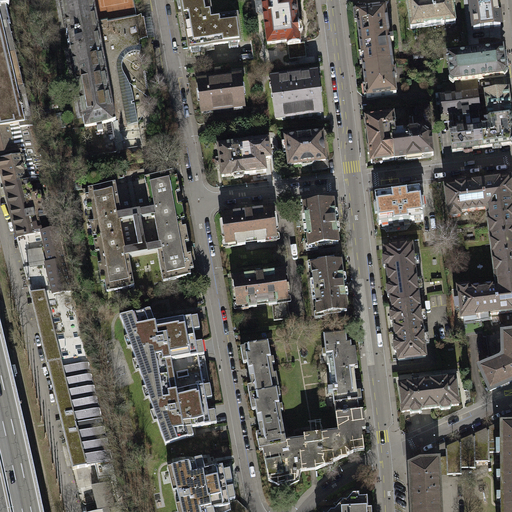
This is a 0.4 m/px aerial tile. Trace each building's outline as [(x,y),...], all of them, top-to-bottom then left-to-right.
[(9,6),(8,0),(0,0),(0,8),(6,7),(9,6)] [(132,103),(134,103),(133,94),(130,86),(127,80),(124,73),(122,70),(122,67),(122,63),(123,60),(125,57),(127,55),(130,53),(134,52),(137,52),(140,52),(142,45),(147,44),(146,40),(148,40),(146,28),(144,20),(143,20),(142,16),(126,19),(108,22),(108,20),(95,22),(91,0),(61,0),(68,33),(54,36),(64,91),(78,88),(85,127),(88,127),(94,156),(117,152),(112,122),(114,122),(117,121),(119,128),(138,124),(135,105),(132,105),(132,103)] [(143,13),(140,0),(123,0),(126,19),(142,16),(142,14),(143,13)] [(207,0),(181,0),(190,49),(239,42),(236,17),(212,20),(207,0)] [(302,25),(300,22),(299,22),(296,0),(284,2),(283,0),(264,0),(262,0),(267,45),(288,42),(288,45),(301,44),(300,43),(299,35),(300,35),(300,33),(301,33),(303,30),(302,25)] [(452,0),(417,0),(407,1),(410,29),(455,23),(452,0)] [(469,0),(473,30),(475,30),(488,28),(499,27),(496,0),(469,0)] [(0,8),(0,128),(19,124),(20,129),(28,127),(33,126),(24,86),(23,86),(9,27),(11,27),(6,7),(0,8)] [(355,11),(362,64),(391,61),(389,42),(393,41),(392,37),(388,37),(385,7),(355,11)] [(489,37),(488,28),(475,30),(476,38),(489,37)] [(301,44),(288,45),(289,59),(306,57),(305,43),(300,43),(301,44)] [(125,57),(123,60),(122,63),(122,67),(122,70),(124,73),(127,80),(130,86),(133,94),(134,103),(132,103),(132,105),(135,105),(138,124),(119,128),(117,121),(114,122),(118,143),(165,135),(155,81),(149,44),(147,44),(142,45),(140,52),(137,52),(134,52),(130,53),(127,55),(125,57)] [(447,56),(450,79),(448,81),(450,83),(452,84),(454,82),(458,82),(502,76),(504,78),(505,76),(506,76),(507,74),(505,72),(503,49),(447,56)] [(393,70),(391,61),(362,64),(366,98),(396,94),(394,77),(396,77),(395,69),(393,70)] [(290,77),(271,79),(276,119),(322,113),(317,73),(298,76),(298,77),(290,78),(290,77)] [(209,80),(198,81),(201,113),(244,108),(241,76),(230,78),(230,79),(209,81),(209,80)] [(450,83),(443,83),(444,92),(460,91),(458,82),(454,82),(452,84),(450,83)] [(488,120),(511,117),(508,90),(485,93),(488,120)] [(461,96),(440,99),(442,114),(462,112),(462,118),(468,117),(468,111),(478,110),(476,95),(461,96)] [(392,115),(365,120),(369,149),(366,149),(367,156),(370,155),(371,164),(394,160),(391,136),(395,136),(395,133),(392,115)] [(488,120),(479,121),(480,128),(483,149),(511,145),(511,122),(511,117),(488,120)] [(19,124),(0,128),(0,167),(5,187),(41,179),(48,177),(43,156),(37,158),(32,138),(31,138),(28,127),(20,129),(19,124)] [(452,153),(483,149),(480,128),(450,131),(452,153)] [(395,133),(395,136),(391,136),(394,160),(407,159),(407,161),(421,159),(421,157),(433,156),(431,137),(423,130),(395,133)] [(312,170),(329,168),(328,160),(325,160),(322,134),(286,138),(289,166),(301,164),(301,165),(303,167),(312,165),(312,170)] [(268,140),(240,143),(244,176),(265,173),(263,161),(271,160),(268,140)] [(71,143),(63,144),(65,157),(73,155),(71,143)] [(240,143),(217,146),(222,179),(244,176),(240,143)] [(144,178),(150,209),(151,216),(151,217),(154,216),(158,242),(156,243),(156,244),(157,251),(163,281),(190,276),(172,173),(144,178)] [(485,215),(487,228),(511,225),(511,207),(508,178),(481,182),(484,209),(488,209),(488,215),(485,215)] [(5,187),(17,239),(18,239),(56,230),(49,200),(46,200),(41,179),(5,187)] [(458,213),(484,209),(481,182),(443,187),(447,218),(458,216),(458,213)] [(127,257),(140,254),(138,247),(142,247),(137,218),(140,218),(139,211),(120,214),(115,184),(87,189),(106,292),(133,287),(127,257)] [(378,232),(427,228),(425,194),(375,197),(378,232)] [(329,201),(303,205),(309,247),(338,244),(333,206),(333,204),(332,202),(331,202),(329,201)] [(139,211),(140,218),(151,216),(150,209),(139,211)] [(271,209),(220,215),(224,244),(235,243),(236,246),(243,245),(243,242),(255,240),(256,244),(263,243),(263,242),(275,241),(271,209)] [(157,251),(156,244),(145,246),(140,218),(137,218),(142,247),(138,247),(140,254),(157,251)] [(511,225),(487,228),(492,267),(511,264),(511,225)] [(56,230),(18,239),(22,254),(20,254),(30,296),(47,369),(88,359),(70,286),(56,230)] [(384,267),(387,268),(389,286),(387,288),(388,297),(390,298),(391,305),(419,302),(411,246),(384,249),(385,257),(383,259),(384,267)] [(340,262),(311,266),(317,316),(346,312),(340,262)] [(511,312),(511,264),(492,267),(494,280),(496,280),(497,286),(494,287),(497,314),(511,312)] [(269,306),(272,306),(288,304),(284,272),(233,278),(237,307),(248,306),(248,309),(257,308),(256,304),(268,303),(269,306)] [(459,319),(497,314),(494,287),(468,290),(467,286),(455,288),(456,291),(459,319)] [(398,354),(398,361),(426,357),(419,302),(391,305),(392,312),(390,314),(391,322),(394,323),(396,341),(394,343),(395,353),(398,354)] [(290,319),(288,304),(272,306),(274,321),(290,319)] [(152,311),(118,318),(166,448),(218,427),(215,412),(208,413),(205,401),(213,398),(207,355),(203,342),(196,343),(194,331),(201,330),(199,317),(157,323),(152,311)] [(478,369),(488,391),(511,380),(511,332),(501,334),(501,358),(478,369)] [(283,484),(298,477),(300,468),(306,467),(313,466),(314,470),(352,453),(352,449),(362,448),(352,372),(348,333),(321,336),(325,366),(331,365),(333,385),(329,386),(336,435),(319,437),(319,433),(301,436),(302,443),(285,445),(266,343),(242,347),(247,374),(256,422),(266,480),(276,485),(283,484)] [(88,359),(47,369),(71,470),(77,469),(79,478),(88,476),(86,467),(94,465),(98,479),(109,477),(111,483),(118,481),(88,359)] [(397,385),(400,413),(408,412),(408,414),(420,412),(419,410),(437,408),(439,410),(448,409),(449,406),(456,406),(453,378),(397,385)] [(503,453),(503,465),(511,464),(511,424),(503,425),(503,430),(503,453)] [(447,449),(447,458),(447,475),(462,475),(462,468),(476,468),(476,462),(490,462),(490,453),(503,453),(503,430),(488,430),(488,437),(474,437),(474,443),(460,443),(460,449),(447,449)] [(195,462),(169,468),(173,492),(178,491),(180,504),(177,505),(177,511),(230,511),(231,511),(229,500),(236,499),(233,487),(228,488),(226,482),(232,481),(230,470),(224,471),(223,466),(205,470),(202,458),(195,459),(195,462)] [(447,476),(447,475),(447,458),(442,458),(438,459),(438,461),(439,477),(447,476)] [(413,511),(438,511),(440,511),(439,477),(438,461),(422,461),(412,465),(413,511)] [(511,464),(503,465),(504,510),(511,510),(511,464)] [(98,479),(94,465),(86,467),(88,476),(79,478),(77,469),(71,470),(81,511),(95,511),(96,511),(91,487),(99,485),(98,479)] [(99,485),(91,487),(96,511),(109,509),(114,508),(108,483),(99,485)] [(371,511),(372,508),(368,508),(367,496),(360,497),(359,493),(353,494),(348,500),(343,500),(336,509),(330,510),(328,511),(371,511)]
